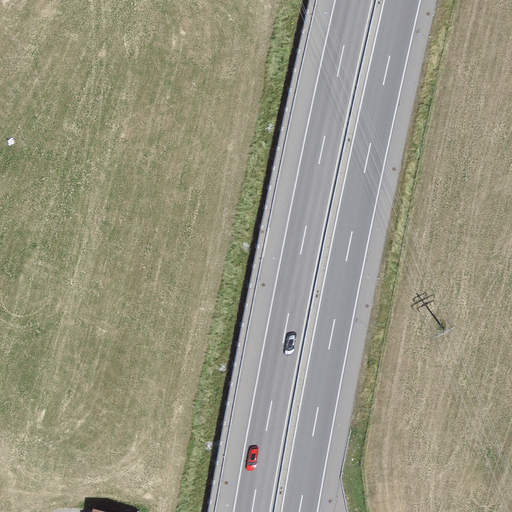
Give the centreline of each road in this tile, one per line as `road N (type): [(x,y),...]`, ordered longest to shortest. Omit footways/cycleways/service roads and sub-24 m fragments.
road 1 (motorway): [(355,0),(252,511)]
road 2 (motorway): [(300,511),(403,0)]
